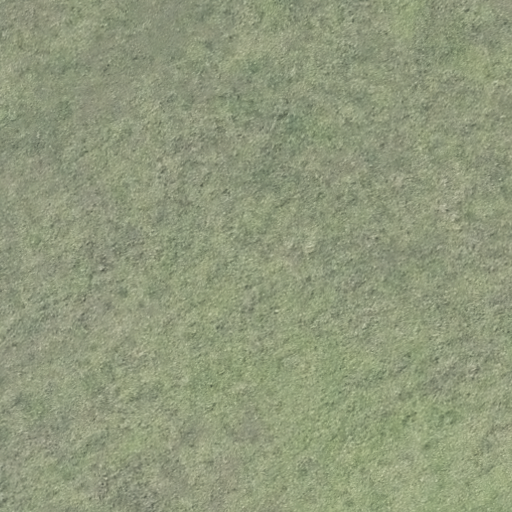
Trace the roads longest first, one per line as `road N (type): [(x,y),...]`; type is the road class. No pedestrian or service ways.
road 1 (unknown): [(197,511),(0,224)]
road 2 (unknown): [(288,511),(511,350)]
